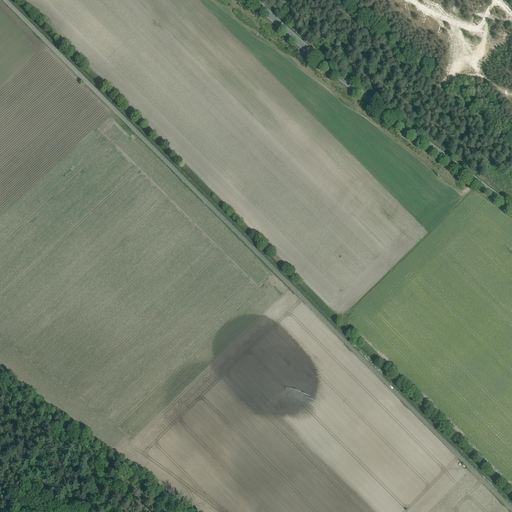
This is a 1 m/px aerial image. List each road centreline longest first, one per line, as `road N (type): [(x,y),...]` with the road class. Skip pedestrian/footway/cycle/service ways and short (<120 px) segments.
road 1 (unclassified): [(5,0),(511,509)]
road 2 (tertiary): [(511,209),(255,0)]
road 3 (track): [(132,484),(0,386)]
